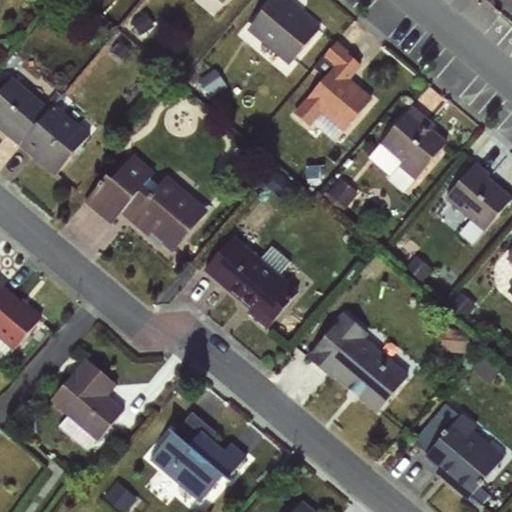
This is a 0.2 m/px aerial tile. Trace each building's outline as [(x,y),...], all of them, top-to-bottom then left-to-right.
[(319,30),(279,0),(278,0),(252,34),(292,65),(319,30)] [(359,67),(336,46),(323,60),(333,69),(290,116),(309,134),(325,117),(344,134),(373,102),(348,79),(359,67)] [(90,140),(13,79),(0,95),(0,131),(60,178),(90,140)] [(451,145),(413,112),(370,160),(409,194),(451,145)] [(210,218),(133,152),(89,204),(120,231),(129,220),(175,259),(210,218)] [(511,204),(511,197),(478,168),(446,205),(468,224),(460,234),(476,247),(511,204)] [(330,197),(346,209),(360,190),(344,178),(330,197)] [(303,291),(237,234),(204,272),(270,329),(303,291)] [(511,250),(503,263),(511,270),(511,288),(507,295),(511,298),(511,250)] [(0,340),(17,355),(49,316),(0,275),(0,340)] [(370,335),(344,313),(306,358),(380,420),(413,382),(365,342),(370,335)] [(118,387),(88,361),(52,404),(70,418),(59,430),(93,458),(128,416),(108,399),(118,387)] [(236,439),(230,447),(193,414),(180,428),(175,423),(147,453),(174,477),(167,485),(195,511),(201,511),(254,455),(236,439)] [(481,430),(463,415),(450,431),(437,420),(415,446),(431,458),(427,462),(440,472),(437,476),(471,504),(506,462),(476,437),(481,430)]
